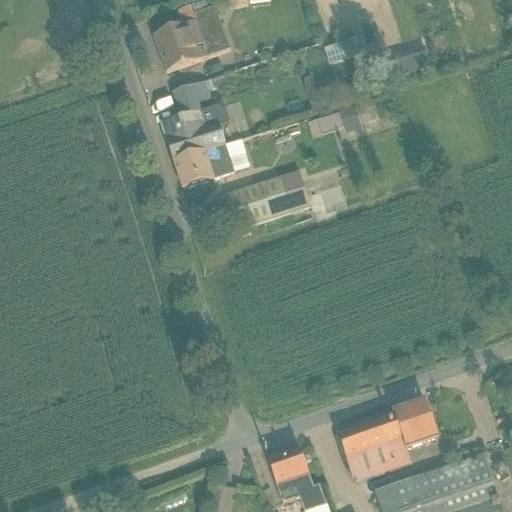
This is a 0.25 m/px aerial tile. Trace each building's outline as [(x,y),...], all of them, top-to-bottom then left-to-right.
[(163,77),(209,60),(194,17),(147,33),(163,77)] [(353,65),(387,56),(382,37),(348,45),(353,65)] [(418,72),(455,64),(452,49),(415,57),(418,72)] [(168,159),(222,140),(214,116),(203,86),(169,97),(177,119),(157,126),(168,159)] [(335,135),(367,127),(363,112),(331,120),(335,135)] [(370,130),(387,127),(385,114),(368,117),(370,130)] [(178,195),(230,177),(221,149),(168,167),(178,195)] [(327,168),(248,192),(260,230),(338,206),(327,168)] [(405,448),(435,437),(421,399),(391,409),(405,448)] [(273,486),(306,475),(297,448),(264,459),(273,486)] [(371,501),(374,511),(502,511),(487,464),(371,501)]
